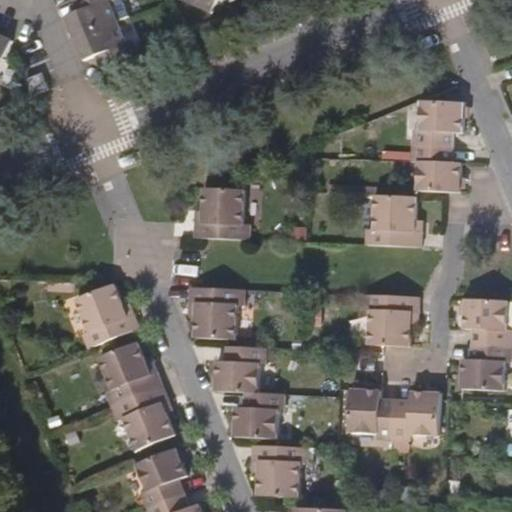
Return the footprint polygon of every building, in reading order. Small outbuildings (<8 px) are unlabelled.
[(77,38),(119,21),(130,17),(122,0),(74,0),(80,12),(68,16),(77,38)] [(186,0),(209,10),(213,0),(186,0)] [(215,12),(220,0),(213,0),(209,10),(215,12)] [(103,68),(139,53),(134,41),(128,43),(119,21),(77,38),(86,61),(98,57),(103,68)] [(13,41),(0,35),(0,75),(14,43),(13,41)] [(34,95),(49,89),(43,75),(28,80),(34,95)] [(466,106),(465,103),(427,101),(424,102),(423,132),(416,132),(416,148),(454,150),(455,132),(464,132),(466,106)] [(454,150),(416,148),(415,160),(421,162),(420,189),(461,192),(463,162),(454,162),(454,150)] [(226,182),(225,190),(246,191),(247,184),(226,182)] [(209,188),(207,189),(205,213),(205,225),(198,225),(198,239),(253,241),(254,227),(245,226),(246,191),(225,190),(209,188)] [(329,195),(365,196),(365,189),(329,188),(329,195)] [(369,247),(423,249),(423,234),(417,234),(417,224),(419,198),(377,197),(375,232),(370,232),(369,247)] [(91,350),(141,329),(136,316),(130,318),(125,308),(117,288),(79,302),(93,333),(85,336),(91,350)] [(247,292),(193,290),(192,302),(200,302),(199,313),(198,336),(238,339),(239,304),(247,305),(247,292)] [(386,347),(413,349),(414,323),(414,312),(421,312),(421,299),(367,297),(367,311),(372,312),(371,346),(386,347)] [(511,302),(470,300),(468,329),(476,330),(476,346),(511,347),(511,331),(510,332),(511,302)] [(191,313),(199,313),(200,302),(192,302),(191,313)] [(132,305),(125,308),(130,318),(136,316),(132,305)] [(248,349),(262,349),(262,341),(247,341),(248,349)] [(114,408),(165,388),(160,373),(153,376),(148,366),(140,345),(103,359),(115,391),(109,393),(114,408)] [(511,347),(476,346),(476,360),(468,360),(467,389),(507,391),(508,362),(511,362),(511,347)] [(248,395),(261,395),(263,363),(268,363),(269,350),(262,349),(248,349),(229,349),(229,361),(220,361),(218,393),(248,395)] [(155,362),(148,366),(153,376),(160,373),(155,362)] [(165,388),(114,408),(119,422),(126,420),(138,449),(176,435),(168,414),(164,405),(171,402),(165,388)] [(395,441),(396,401),(384,400),(384,392),(355,391),(353,432),(382,434),(383,440),(395,441)] [(442,403),(442,395),(413,394),(413,402),(396,401),(395,441),(411,442),(412,435),(441,437),(442,403)] [(287,396),(261,395),(248,395),(247,407),(239,406),(238,437),(280,438),(281,409),(287,409),(287,396)] [(175,412),(171,402),(164,405),(168,414),(175,412)] [(311,450),(256,448),(256,461),(262,461),(262,473),(261,496),(300,497),(302,462),(311,463),(311,450)] [(150,510),(187,496),(182,482),(190,479),(178,450),(139,466),(151,494),(145,497),(150,510)] [(187,496),(150,510),(150,511),(202,511),(200,506),(193,509),(187,496)]
